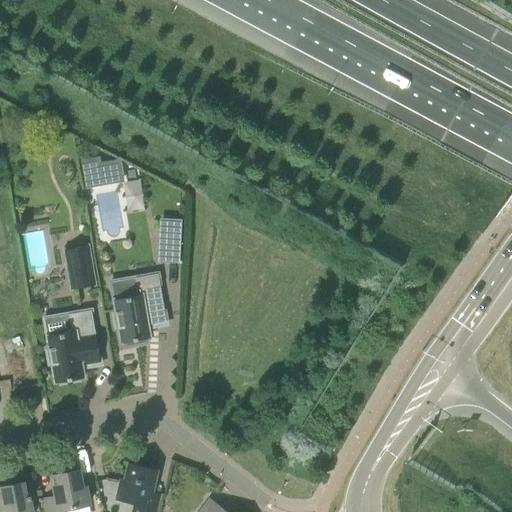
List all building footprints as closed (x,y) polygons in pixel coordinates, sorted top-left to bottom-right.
[(125,183),(121,161),(120,159),(118,160),(100,163),(99,157),(80,160),(85,189),(125,183)] [(160,220),(158,262),(179,263),(181,221),(160,220)] [(88,246),(64,250),(71,290),(95,286),(88,246)] [(138,296),(113,300),(114,306),(116,314),(113,315),(115,329),(119,328),(121,343),(124,343),(125,347),(147,343),(146,339),(150,338),(147,325),(166,322),(158,274),(135,278),(138,296)] [(44,319),(47,337),(55,383),(84,378),(81,365),(100,362),(91,310),(44,319)] [(125,481),(121,480),(117,498),(136,502),(133,511),(158,511),(162,495),(151,492),(156,471),(128,465),(125,481)] [(78,471),(51,476),(55,496),(43,499),(45,511),(64,511),(63,509),(88,504),(85,487),(82,488),(78,471)] [(32,511),(30,496),(27,496),(24,481),(0,486),(0,506),(0,508),(0,507),(0,511),(32,511)] [(225,511),(210,500),(200,511),(225,511)]
